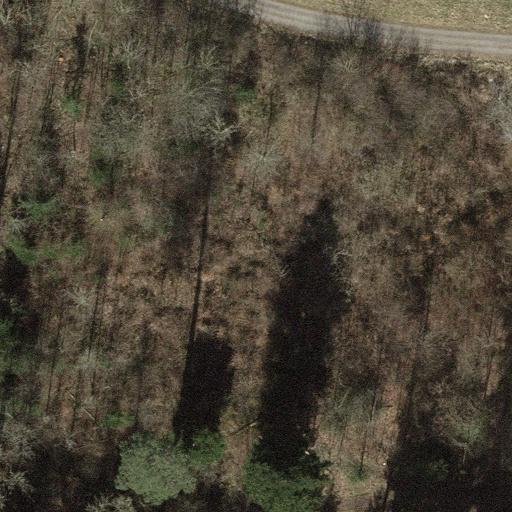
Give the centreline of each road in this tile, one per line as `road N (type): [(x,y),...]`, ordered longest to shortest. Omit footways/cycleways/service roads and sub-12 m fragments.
road 1 (track): [(229,0),(416,38),(511,44)]
road 2 (track): [(511,497),(373,511)]
